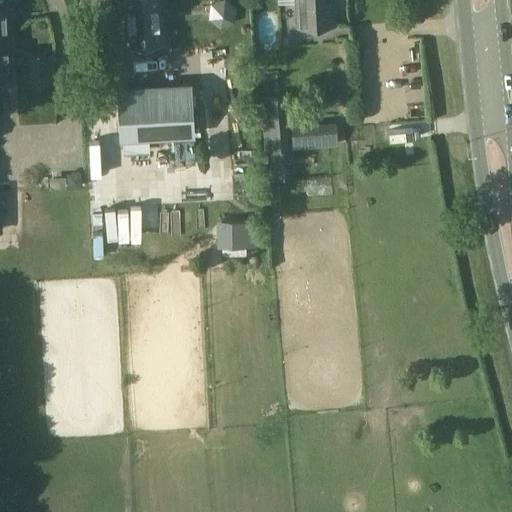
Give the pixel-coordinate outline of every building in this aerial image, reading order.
[(0,0),(0,77),(13,77),(11,36),(4,37),(2,0),(0,0)] [(123,0),(126,44),(162,42),(159,0),(123,0)] [(250,0),(245,0),(245,12),(265,11),(263,0),(250,0)] [(334,25),(332,0),(294,0),(296,27),(334,25)] [(121,136),(134,136),(191,133),(189,86),(119,90),(121,136)] [(260,98),(263,150),(281,149),(278,97),(260,98)] [(291,125),(291,135),(293,149),(338,146),(336,122),(291,125)] [(105,176),(105,158),(84,158),(84,175),(105,176)] [(323,165),(283,167),(284,187),(324,185),(323,165)] [(80,173),(67,174),(67,188),(81,187),(80,173)] [(221,246),(246,245),(256,245),(256,221),(220,222),(221,246)]
